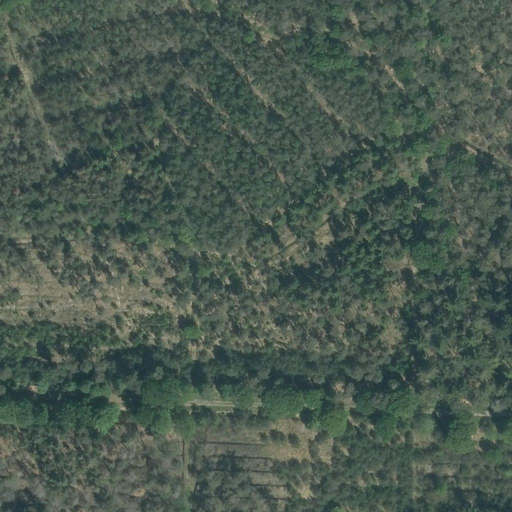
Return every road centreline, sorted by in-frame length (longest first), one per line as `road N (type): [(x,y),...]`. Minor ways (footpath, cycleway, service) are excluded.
road 1 (track): [(511,416),(0,395)]
road 2 (track): [(409,412),(429,0)]
